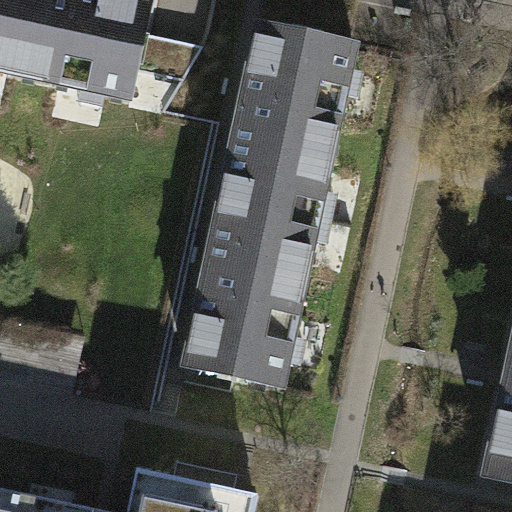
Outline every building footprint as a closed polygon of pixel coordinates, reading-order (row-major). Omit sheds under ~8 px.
[(124,0),(0,0),(0,74),(129,101),(148,5),(124,0)] [(218,201),(317,219),(354,45),(256,23),(218,201)] [(317,219),(218,201),(189,370),(282,386),(317,219)] [(76,341),(0,324),(0,377),(66,392),(76,341)] [(511,338),(504,372),(480,473),(511,480),(511,338)] [(253,511),(257,497),(173,479),(168,503),(142,498),(139,511),(253,511)]
